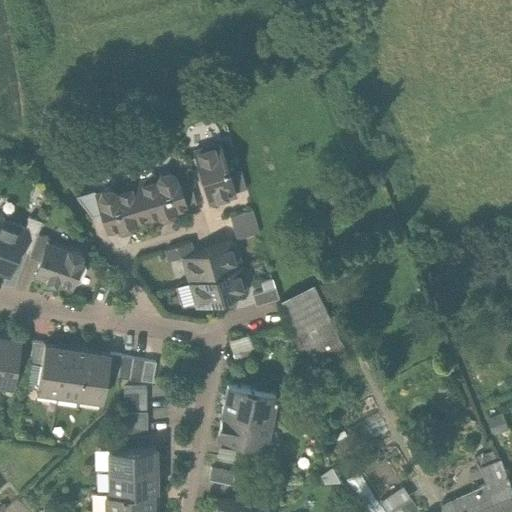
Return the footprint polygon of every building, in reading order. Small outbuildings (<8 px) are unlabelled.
[(220,145),(193,153),(199,172),(198,175),(201,185),(203,187),(209,206),(235,198),(235,197),(228,174),(220,145)] [(240,170),(228,174),(235,197),(246,193),(240,170)] [(157,179),(136,186),(146,222),(158,218),(163,220),(172,218),(174,213),(185,210),(175,179),(174,175),(168,172),(159,174),(157,179)] [(187,175),(175,179),(185,210),(196,207),(187,175)] [(136,186),(115,192),(110,189),(101,192),(98,197),(97,197),(98,198),(103,216),(108,233),(119,230),(123,232),(132,230),(135,225),(146,222),(136,186)] [(94,193),(76,198),(91,219),(103,216),(98,198),(97,197),(98,197),(94,193)] [(253,214),(230,221),(233,232),(256,225),(253,214)] [(3,219),(0,217),(0,273),(9,277),(18,251),(26,231),(25,230),(4,222),(4,221),(3,219)] [(42,224),(29,219),(25,230),(26,231),(18,251),(30,255),(37,235),(42,224)] [(256,225),(233,232),(237,244),(260,237),(256,225)] [(49,240),(37,235),(30,255),(29,258),(40,262),(46,245),(49,240)] [(66,253),(46,245),(40,262),(34,277),(45,281),(45,283),(56,287),(57,284),(70,288),(82,257),(80,253),(71,249),(67,251),(66,253)] [(231,245),(183,260),(190,285),(238,270),(231,245)] [(238,270),(190,285),(198,310),(246,295),(238,270)] [(344,352),(313,290),(284,306),(301,340),(292,345),(306,373),(344,352)] [(275,291),(252,298),(256,309),(279,302),(275,291)] [(20,340),(0,336),(0,385),(12,388),(16,363),(20,340)] [(32,342),(20,340),(16,363),(28,365),(32,342)] [(44,345),(32,342),(28,365),(40,367),(44,345)] [(66,348),(44,345),(40,367),(36,392),(58,396),(66,348)] [(88,352),(66,348),(58,396),(79,399),(88,352)] [(110,356),(88,352),(79,399),(102,403),(106,378),(110,356)] [(122,358),(110,356),(106,378),(118,380),(122,358)] [(133,360),(122,358),(118,380),(129,382),(133,360)] [(144,362),(133,360),(129,382),(140,384),(144,362)] [(275,396),(228,387),(223,412),(270,422),(275,396)] [(146,389),(123,390),(124,401),(146,401),(146,389)] [(374,399),(322,426),(327,436),(379,409),(374,399)] [(146,401),(124,401),(124,412),(146,412),(146,401)] [(146,412),(124,412),(124,424),(146,423),(146,412)] [(270,422),(223,412),(218,438),(265,447),(270,422)] [(146,423),(124,424),(124,435),(147,435),(146,423)] [(147,435),(124,435),(125,448),(147,447),(147,435)] [(125,448),(107,448),(108,470),(156,469),(155,447),(147,447),(125,448)] [(432,503),(395,448),(385,455),(422,509),(432,503)] [(486,485),(442,503),(445,511),(496,511),(511,506),(511,491),(509,483),(497,453),(476,461),(486,485)] [(418,511),(382,457),(346,481),(366,511),(418,511)] [(156,469),(108,470),(108,492),(152,491),(152,492),(156,492),(156,469)] [(234,475),(211,470),(209,482),(232,487),(234,475)] [(152,491),(108,492),(104,492),(104,511),(152,511),(152,492),(152,491)] [(264,511),(264,502),(216,503),(216,511),(264,511)]
